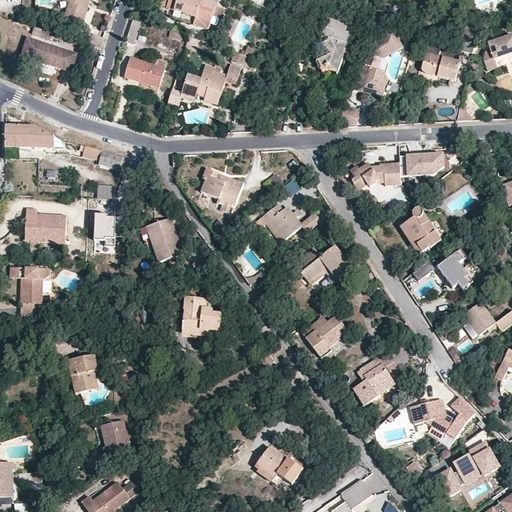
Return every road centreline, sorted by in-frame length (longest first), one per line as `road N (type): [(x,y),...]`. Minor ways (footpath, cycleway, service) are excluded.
road 1 (residential): [(160,148),(173,188),(374,460),(423,511)]
road 2 (residential): [(308,139),(309,155),(449,372)]
road 3 (residential): [(511,126),(308,139)]
road 4 (residential): [(308,139),(160,148)]
road 5 (residential): [(87,124),(127,0)]
